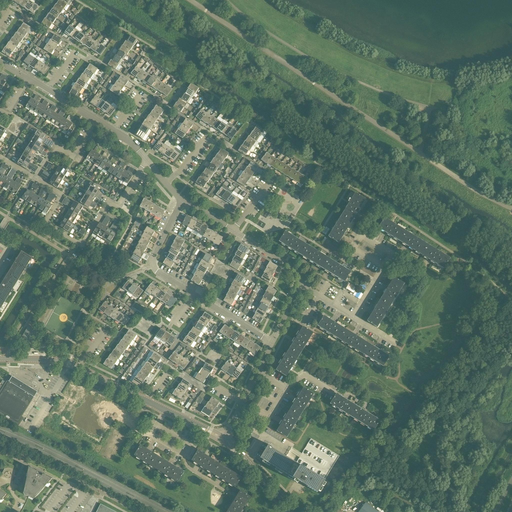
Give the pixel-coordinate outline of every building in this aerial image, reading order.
[(27,0),(21,0),(18,5),(23,8),(28,11),(29,11),(33,15),(39,7),(34,3),(33,4),(28,0),(28,1),(27,0)] [(55,4),(63,9),(66,4),(67,5),(59,0),(58,0),(56,4),(55,4)] [(51,9),(60,14),(63,9),(63,10),(63,9),(55,4),(52,9),(51,9)] [(48,14),(56,19),(59,14),(60,14),(51,9),(48,14)] [(44,18),(44,19),(52,24),(55,19),(56,19),(48,14),(45,19),(44,18)] [(52,24),(44,19),(41,24),(49,29),(52,24)] [(20,28),(28,33),(31,28),(23,23),(20,28)] [(64,33),(69,37),(75,29),(74,29),(70,26),(64,33)] [(16,33),(24,38),(27,33),(28,33),(20,28),(17,33),(16,33)] [(70,36),(74,40),(80,32),(80,33),(75,29),(69,37),(70,36)] [(75,40),(79,43),(85,35),(85,36),(80,32),(74,40),(75,40)] [(12,37),(12,38),(21,43),(24,38),(16,33),(13,38),(12,37)] [(51,39),(50,40),(58,45),(62,40),(52,34),(49,39),(51,39)] [(80,43),(84,46),(90,38),(90,39),(85,35),(79,43),(80,43)] [(125,40),(125,41),(134,46),(137,40),(129,36),(126,41),(125,40)] [(12,38),(9,42),(9,43),(16,47),(19,49),(22,44),(20,43),(21,43),(12,38)] [(85,46),(90,49),(95,42),(90,38),(84,46),(85,46)] [(47,44),(55,50),(58,45),(50,40),(47,45),(47,44)] [(122,45),(130,51),(133,45),(134,46),(125,41),(122,45)] [(9,43),(9,42),(8,42),(5,47),(2,52),(10,57),(13,52),(16,47),(9,43)] [(90,49),(95,53),(101,45),(100,45),(95,42),(90,49),(90,50),(90,49)] [(55,50),(47,44),(43,50),(51,55),(54,50),(55,50)] [(95,52),(100,56),(107,47),(104,45),(103,46),(101,45),(95,53),(95,52)] [(118,50),(126,55),(129,51),(130,51),(122,45),(119,50),(118,50)] [(114,55),(123,60),(126,55),(126,56),(126,55),(118,50),(115,55),(114,55)] [(23,62),(28,66),(34,58),(29,55),(23,62)] [(34,58),(28,66),(29,65),(33,69),(39,61),(41,59),(36,55),(35,57),(34,58)] [(111,60),(119,65),(122,60),(123,60),(114,55),(111,60)] [(119,65),(111,60),(107,65),(115,70),(118,65),(119,65)] [(34,68),(38,72),(44,64),(44,65),(39,61),(33,69),(34,69),(34,68)] [(44,64),(38,72),(39,72),(39,71),(44,75),(50,68),(49,68),(44,64)] [(86,69),(94,74),(97,69),(89,64),(86,69)] [(130,74),(135,78),(141,70),(141,69),(141,70),(136,66),(130,74)] [(82,73),(82,74),(90,79),(94,74),(86,69),(83,74),(82,73)] [(136,77),(140,81),(146,73),(141,70),(135,78),(136,78),(136,77)] [(141,80),(146,84),(152,76),(151,76),(146,73),(140,81),(141,81),(141,80)] [(78,78),(78,79),(87,84),(90,79),(82,74),(79,79),(78,78)] [(117,81),(125,86),(128,81),(120,76),(117,81)] [(146,84),(151,87),(157,79),(156,79),(152,76),(146,84)] [(75,83),(83,88),(86,84),(87,84),(78,79),(75,83)] [(151,87),(156,90),(162,82),(161,83),(157,79),(151,87)] [(113,86),(121,91),(124,86),(125,86),(117,81),(113,86)] [(157,90),(161,93),(167,86),(167,85),(166,86),(162,82),(156,90),(157,90)] [(71,88),(80,93),(83,88),(83,89),(83,88),(75,83),(72,88),(71,88)] [(187,88),(195,93),(199,88),(191,83),(188,88),(187,88)] [(121,91),(113,86),(110,91),(117,96),(121,91)] [(167,86),(161,93),(162,93),(166,97),(172,89),(167,86)] [(80,93),(71,88),(68,93),(78,99),(81,94),(79,93),(80,93)] [(184,93),(183,93),(192,98),(195,93),(195,94),(195,93),(187,88),(184,93)] [(180,98),(188,103),(191,98),(192,98),(183,93),(180,98)] [(26,107),(30,110),(38,97),(36,95),(33,100),(31,98),(26,107)] [(90,103),(95,107),(100,99),(95,96),(90,103)] [(30,110),(34,112),(39,103),(37,102),(40,98),(38,97),(30,110)] [(176,102),(176,103),(184,108),(187,103),(188,103),(180,98),(177,103),(176,102)] [(95,107),(100,110),(106,102),(105,102),(105,103),(100,99),(95,107)] [(34,112),(38,115),(46,102),(44,100),(41,105),(39,103),(34,112)] [(38,115),(42,117),(47,109),(45,107),(48,103),(46,102),(38,115)] [(101,110),(105,114),(111,106),(111,105),(110,106),(106,102),(100,110),(100,111),(101,110)] [(184,108),(176,103),(173,108),(181,113),(184,108)] [(42,117),(46,120),(54,107),(52,105),(49,110),(47,109),(42,117)] [(152,110),(152,111),(160,116),(164,110),(156,105),(153,111),(152,110)] [(111,106),(105,114),(106,113),(110,117),(116,109),(111,106)] [(46,120),(51,122),(56,114),(54,113),(57,108),(54,107),(46,120)] [(51,122),(55,125),(63,112),(60,110),(57,115),(56,114),(51,122)] [(195,117),(201,121),(206,113),(201,110),(195,117)] [(149,115),(148,115),(157,121),(160,116),(152,111),(149,115)] [(55,125),(59,127),(64,119),(62,118),(65,113),(63,112),(55,125)] [(201,121),(206,124),(211,116),(211,117),(206,113),(201,121)] [(145,120),(153,125),(156,120),(157,121),(148,115),(145,120)] [(59,127),(63,130),(71,117),(69,116),(66,120),(64,119),(59,127)] [(206,124),(211,127),(217,119),(216,119),(216,120),(211,116),(206,124)] [(71,117),(63,130),(67,132),(65,135),(68,137),(74,128),(71,127),(72,124),(70,123),(73,118),(71,117)] [(182,124),(190,129),(193,124),(185,119),(182,124)] [(211,127),(216,130),(222,122),(221,123),(217,119),(211,127)] [(141,124),(141,125),(149,130),(152,125),(153,125),(145,120),(142,125),(141,124)] [(216,130),(221,133),(227,126),(227,125),(226,126),(222,122),(216,130)] [(178,129),(186,134),(189,129),(190,130),(190,129),(182,124),(179,129),(178,129)] [(137,129),(146,135),(149,130),(141,125),(138,129),(137,129)] [(222,133),(226,137),(232,129),(231,129),(227,126),(221,133),(221,134),(222,133)] [(252,131),(251,131),(260,137),(263,131),(255,126),(252,132),(252,131)] [(9,132),(0,127),(0,136),(2,137),(4,133),(7,135),(9,132)] [(146,135),(137,129),(134,135),(142,140),(145,135),(146,135)] [(186,134),(178,129),(175,134),(183,139),(186,134)] [(232,129),(226,137),(227,136),(231,140),(237,133),(232,129)] [(38,130),(35,134),(48,143),(50,140),(45,138),(46,136),(38,130)] [(248,136),(256,141),(259,136),(260,137),(251,131),(249,136),(248,136)] [(35,134),(33,139),(41,144),(42,142),(47,145),(48,143),(35,134)] [(244,141),(252,146),(255,141),(256,142),(256,141),(248,136),(245,141),(244,141)] [(33,139),(30,143),(43,151),(44,149),(40,146),(41,144),(33,139)] [(153,148),(158,152),(164,144),(163,144),(159,140),(153,148)] [(241,146),(240,146),(249,151),(252,146),(244,141),(241,146)] [(30,143),(27,147),(36,152),(37,150),(42,153),(43,151),(30,143)] [(159,151),(163,155),(169,147),(168,147),(164,144),(158,152),(159,151)] [(86,158),(90,161),(98,148),(96,146),(93,151),(91,150),(86,158)] [(174,150),(168,158),(169,158),(174,161),(183,149),(178,146),(174,150)] [(249,151),(240,146),(237,151),(245,156),(248,151),(249,151)] [(27,147),(25,151),(38,159),(39,157),(35,154),(36,152),(27,147)] [(164,154),(168,158),(174,150),(169,147),(163,155),(164,154)] [(90,161),(94,163),(100,155),(98,154),(101,149),(98,148),(90,161)] [(217,153),(217,154),(225,159),(229,153),(221,149),(218,154),(217,153)] [(25,151),(22,155),(31,160),(32,158),(36,161),(38,159),(25,151)] [(94,163),(98,166),(107,153),(105,152),(102,156),(100,155),(94,163)] [(98,166),(103,168),(108,160),(106,159),(109,154),(107,153),(98,166)] [(261,160),(265,164),(271,156),(271,157),(266,153),(261,160)] [(213,158),(221,163),(222,164),(224,159),(225,159),(217,154),(214,158),(213,158)] [(22,155),(20,159),(33,167),(34,165),(30,162),(31,160),(22,155)] [(271,167),(276,160),(271,156),(265,164),(266,164),(271,167)] [(107,171),(115,158),(113,157),(110,161),(108,160),(103,168),(103,169),(101,171),(105,174),(107,171)] [(111,174),(116,165),(114,164),(117,159),(115,158),(107,171),(111,174)] [(210,163),(218,168),(221,163),(213,158),(210,163)] [(271,167),(276,170),(282,163),(282,162),(283,161),(278,158),(276,159),(276,160),(271,167)] [(33,167),(20,159),(17,164),(25,169),(27,167),(31,170),(33,167)] [(111,174),(115,176),(123,163),(121,162),(118,166),(116,165),(111,174)] [(247,167),(255,172),(258,167),(251,162),(247,167)] [(115,176),(119,179),(124,170),(122,169),(125,165),(123,163),(115,176)] [(206,167),(206,168),(214,173),(217,168),(218,168),(210,163),(207,168),(206,167)] [(276,170),(281,173),(287,166),(286,166),(282,163),(276,170)] [(53,165),(52,168),(65,176),(67,172),(70,173),(72,171),(63,165),(61,168),(59,166),(57,168),(53,165)] [(282,173),(286,177),(292,169),(291,169),(287,166),(281,173),(281,174),(282,173)] [(119,179),(123,181),(131,168),(129,167),(126,171),(124,170),(119,179)] [(243,171),(243,172),(252,177),(255,172),(247,167),(244,172),(243,171)] [(55,173),(54,175),(62,180),(65,176),(52,168),(50,170),(55,173)] [(131,168),(123,181),(127,184),(132,176),(130,174),(133,170),(131,168)] [(202,172),(211,178),(214,173),(206,168),(203,173),(202,172)] [(287,176),(291,180),(297,172),(292,169),(286,177),(287,176)] [(0,182),(0,184),(3,187),(11,174),(9,172),(6,177),(4,176),(0,182)] [(199,177),(207,182),(210,178),(211,178),(202,172),(199,177)] [(239,176),(248,181),(251,176),(251,177),(252,177),(243,172),(240,176),(239,176)] [(292,179),(296,183),(302,175),(302,176),(297,172),(291,180),(292,180),(292,179)] [(3,187),(7,189),(13,181),(11,180),(13,175),(11,174),(3,187)] [(48,174),(46,176),(60,184),(62,180),(54,175),(52,177),(48,174)] [(302,175),(296,183),(297,183),(302,186),(307,179),(302,175)] [(60,184),(46,176),(45,178),(50,181),(48,183),(57,188),(60,184)] [(248,181),(239,176),(236,181),(244,186),(247,181),(248,181)] [(207,182),(199,177),(195,183),(203,187),(206,182),(207,183),(207,182)] [(7,189),(11,192),(19,179),(17,178),(15,182),(13,181),(7,189)] [(19,179),(11,192),(16,195),(21,186),(19,185),(22,180),(19,179)] [(89,181),(85,188),(100,198),(102,196),(97,193),(99,191),(96,190),(98,187),(89,181)] [(22,198),(26,201),(34,188),(32,186),(29,191),(27,189),(22,198)] [(215,195),(221,199),(226,191),(221,187),(215,195)] [(26,201),(30,203),(35,195),(34,193),(36,189),(34,188),(26,201)] [(87,190),(85,194),(93,199),(95,197),(99,200),(100,198),(85,188),(85,189),(87,190)] [(30,203),(34,206),(42,193),(40,191),(37,196),(35,195),(30,203)] [(221,198),(226,202),(232,194),(231,194),(226,191),(221,199),(221,198)] [(34,206),(38,208),(43,200),(42,199),(45,194),(42,193),(34,206)] [(328,237),(338,243),(365,199),(355,193),(328,237)] [(85,194),(82,198),(95,206),(97,204),(92,201),(93,199),(85,194)] [(226,201),(231,205),(237,197),(236,197),(232,194),(226,202),(226,201)] [(38,208),(42,211),(50,198),(48,196),(46,201),(43,200),(38,208)] [(237,197),(231,205),(236,208),(242,201),(237,197)] [(50,198),(42,211),(47,213),(52,205),(50,204),(53,199),(50,198)] [(95,206),(82,198),(79,202),(88,208),(89,206),(94,208),(95,206)] [(145,210),(149,201),(144,199),(139,207),(145,209),(145,210)] [(69,200),(67,203),(80,211),(83,207),(74,201),(73,203),(69,200)] [(150,213),(154,205),(149,202),(149,201),(145,210),(150,213)] [(70,208),(69,209),(78,215),(80,211),(67,203),(66,205),(70,208)] [(155,216),(159,208),(154,205),(155,205),(154,205),(150,213),(155,216)] [(159,208),(155,216),(161,219),(165,211),(159,208),(160,208),(159,208)] [(63,209),(62,211),(75,219),(78,215),(69,209),(68,211),(63,209)] [(65,216),(64,218),(72,223),(75,219),(62,211),(61,213),(65,216)] [(187,227),(191,218),(186,216),(182,224),(187,226),(187,227)] [(58,217),(57,219),(70,227),(72,223),(64,218),(63,220),(58,217)] [(192,230),(196,221),(191,219),(192,219),(191,218),(187,227),(192,230)] [(450,258),(415,237),(384,218),(378,228),(443,269),(450,258)] [(70,227),(57,219),(55,221),(60,224),(59,227),(67,232),(70,233),(73,229),(70,227)] [(92,234),(97,236),(107,221),(104,219),(101,224),(99,223),(92,234)] [(97,236),(101,239),(108,228),(106,227),(109,222),(107,221),(97,236)] [(197,236),(198,233),(197,233),(201,225),(202,225),(196,222),(197,222),(196,221),(192,230),(191,233),(197,236)] [(101,239),(105,242),(115,226),(112,225),(109,229),(108,228),(101,239)] [(202,236),(207,228),(201,225),(197,233),(198,233),(202,236)] [(115,226),(105,242),(109,244),(116,233),(114,232),(117,227),(115,226)] [(147,227),(143,232),(152,237),(155,232),(147,227)] [(207,241),(208,240),(207,240),(212,231),(212,232),(212,231),(207,228),(202,236),(203,237),(201,239),(207,241)] [(212,243),(213,243),(217,234),(212,232),(212,231),(207,240),(208,240),(213,242),(212,243)] [(279,241),(344,282),(351,272),(285,231),(279,241)] [(144,232),(141,237),(149,243),(149,242),(152,237),(143,232),(144,232)] [(217,234),(213,243),(218,246),(222,237),(217,235),(217,234)] [(176,236),(173,241),(182,247),(182,246),(181,246),(184,241),(176,236)] [(141,238),(138,243),(146,248),(147,248),(146,248),(149,243),(141,237),(140,238),(141,238)] [(174,242),(171,247),(179,252),(179,251),(182,247),(173,241),(173,242),(174,242)] [(138,243),(135,248),(144,254),(144,253),(143,253),(146,248),(138,243)] [(249,256),(252,251),(241,244),(238,249),(246,255),(246,254),(249,256)] [(171,247),(168,252),(176,257),(179,252),(171,247),(170,247),(171,247)] [(136,249),(133,254),(141,259),(141,258),(144,254),(135,248),(136,249)] [(238,250),(235,255),(243,260),(246,255),(238,249),(237,250),(238,250)] [(22,252),(0,286),(0,309),(32,258),(22,252)] [(168,253),(165,258),(174,263),(174,262),(173,262),(176,257),(168,252),(168,253)] [(202,259),(210,264),(210,263),(213,258),(203,252),(199,258),(202,259)] [(141,259),(133,254),(130,259),(138,264),(141,259)] [(235,255),(232,260),(241,266),(241,265),(240,265),(243,260),(235,255)] [(174,263),(165,258),(166,258),(162,263),(170,268),(174,263)] [(202,259),(199,264),(207,269),(210,264),(210,263),(210,264),(202,259)] [(241,266),(232,260),(232,261),(233,261),(229,266),(237,271),(241,266)] [(270,262),(266,267),(275,272),(274,272),(277,266),(270,262)] [(199,265),(196,269),(205,275),(205,274),(204,274),(207,269),(199,264),(199,265)] [(267,268),(264,273),(272,278),(271,277),(275,272),(266,267),(267,268)] [(197,270),(194,275),(202,280),(205,275),(196,269),(196,270),(197,270)] [(272,278),(264,273),(261,278),(269,283),(272,278)] [(237,274),(234,279),(242,284),(245,278),(237,274)] [(202,280),(194,275),(191,281),(199,286),(202,280)] [(367,321),(377,328),(404,284),(394,278),(367,321)] [(234,280),(231,285),(240,290),(239,289),(242,284),(234,279),(234,280)] [(122,288),(127,292),(133,284),(132,284),(128,281),(122,288)] [(145,291),(150,295),(156,287),(151,283),(145,291)] [(128,291),(133,295),(138,287),(137,287),(133,284),(127,292),(128,291)] [(231,285),(228,290),(237,295),(240,290),(231,285)] [(269,286),(266,292),(274,297),(273,296),(277,291),(269,286)] [(138,287),(133,295),(138,298),(143,291),(138,287)] [(151,294),(155,298),(161,290),(156,287),(150,295),(151,294)] [(156,298),(160,301),(166,293),(161,290),(155,298),(156,298)] [(229,291),(226,295),(234,301),(234,300),(237,295),(228,290),(229,291)] [(266,292),(263,297),(271,302),(274,297),(266,292),(265,292),(266,292)] [(161,301),(166,304),(171,296),(171,297),(166,293),(160,301),(161,301)] [(234,301),(226,295),(226,296),(223,301),(231,306),(234,301)] [(171,296),(166,304),(166,305),(166,304),(171,308),(176,300),(171,296)] [(263,297),(260,302),(269,308),(268,307),(271,302),(263,297)] [(261,303),(258,308),(266,313),(269,308),(260,302),(260,303),(261,303)] [(98,310),(103,314),(109,306),(108,306),(104,303),(98,310)] [(104,313),(108,317),(114,309),(113,309),(109,306),(103,314),(104,313)] [(258,309),(255,313),(263,319),(263,318),(266,313),(258,308),(258,309)] [(109,317),(113,320),(119,312),(118,313),(114,309),(108,317),(109,317)] [(114,320),(118,323),(124,315),(124,316),(119,312),(113,320),(114,320)] [(201,317),(200,317),(209,322),(212,317),(204,312),(201,317)] [(263,319),(255,313),(255,314),(252,319),(260,324),(263,319)] [(124,315),(118,323),(119,323),(124,327),(129,319),(124,315)] [(318,326),(383,367),(389,357),(324,316),(318,326)] [(197,322),(205,327),(208,322),(209,323),(209,322),(200,317),(198,322),(197,322)] [(193,326),(193,327),(201,332),(205,327),(197,322),(194,327),(193,326)] [(219,332),(224,336),(230,328),(229,329),(225,325),(219,332)] [(189,331),(198,337),(201,332),(193,327),(190,332),(189,331)] [(303,327),(276,371),(286,377),(313,333),(303,327)] [(224,336),(229,339),(235,331),(234,332),(230,328),(224,336)] [(155,336),(160,340),(166,332),(166,333),(161,329),(155,336)] [(125,335),(133,340),(136,335),(128,330),(125,335)] [(186,336),(194,341),(197,336),(198,337),(189,331),(186,336)] [(230,339),(234,342),(240,334),(239,335),(235,331),(229,339),(230,339)] [(161,340),(165,343),(171,335),(166,332),(160,340),(161,340)] [(235,342),(239,346),(245,338),(240,334),(234,342),(235,342)] [(121,340),(129,345),(132,340),(133,340),(125,335),(122,340),(121,340)] [(171,335),(165,343),(166,343),(171,346),(176,339),(171,335)] [(194,341),(186,336),(182,341),(190,346),(193,341),(194,342),(194,341)] [(240,345),(245,349),(251,341),(250,341),(245,338),(239,346),(240,346),(240,345)] [(118,345),(117,345),(126,350),(129,345),(121,340),(118,345)] [(245,349),(250,352),(256,344),(255,344),(251,341),(245,349)] [(256,344),(250,352),(255,355),(260,348),(256,344)] [(114,349),(114,350),(122,355),(125,350),(126,350),(117,345),(114,350),(114,349)] [(110,354),(110,355),(118,359),(121,355),(122,355),(114,350),(111,355),(110,354)] [(168,359),(173,363),(179,355),(174,352),(168,359)] [(150,358),(149,358),(158,363),(161,358),(153,353),(150,358)] [(107,359),(106,359),(115,364),(118,359),(118,360),(118,359),(110,355),(107,359)] [(174,362),(178,366),(184,358),(184,359),(179,355),(173,363),(174,362)] [(146,363),(154,368),(157,363),(158,363),(149,358),(146,363)] [(184,358),(178,366),(179,366),(184,370),(189,362),(184,358)] [(115,364),(106,359),(103,365),(111,369),(114,364),(115,365),(115,364)] [(221,369),(226,373),(232,365),(231,365),(226,362),(221,369)] [(142,367),(142,368),(150,373),(153,368),(154,368),(146,363),(143,368),(142,367)] [(202,368),(201,368),(210,373),(213,368),(205,363),(202,368)] [(226,373),(231,376),(237,368),(236,369),(232,365),(226,373)] [(139,372),(138,372),(147,378),(150,373),(142,368),(139,372)] [(198,373),(206,378),(209,373),(210,374),(210,373),(201,368),(198,373)] [(237,368),(231,376),(236,380),(242,372),(237,368)] [(135,377),(143,382),(146,377),(146,378),(147,378),(138,372),(135,377)] [(206,378),(198,373),(194,378),(202,383),(205,378),(206,379),(206,378)] [(0,414),(18,426),(23,417),(21,416),(36,392),(10,375),(0,390),(0,414)] [(143,382),(135,377),(131,383),(139,387),(142,382),(143,383),(143,382)] [(179,384),(187,389),(190,384),(183,379),(180,384),(179,384)] [(175,389),(183,394),(187,389),(187,390),(187,389),(179,384),(176,389),(175,389)] [(194,394),(196,395),(197,394),(200,390),(195,387),(193,389),(196,391),(195,393),(193,391),(192,393),(194,394)] [(276,431),(286,438),(314,394),(304,387),(276,431)] [(183,394),(175,389),(172,394),(180,399),(183,394)] [(84,431),(99,438),(102,430),(105,431),(112,416),(117,418),(121,407),(111,402),(111,404),(103,401),(105,398),(97,395),(96,397),(86,392),(80,408),(76,406),(70,421),(77,424),(76,426),(85,430),(84,431)] [(330,404),(374,431),(380,421),(336,393),(330,404)] [(208,402),(216,407),(219,402),(212,397),(208,402)] [(197,403),(195,401),(194,403),(194,402),(189,411),(191,412),(193,408),(198,410),(199,408),(195,405),(196,403),(199,405),(199,404),(197,403)] [(204,407),(212,412),(215,407),(216,408),(216,407),(208,402),(205,407),(204,407)] [(212,412),(204,407),(201,412),(209,417),(212,412)] [(309,469),(308,470),(272,447),(268,444),(260,458),(317,493),(319,489),(324,480),(320,477),(321,476),(309,469)] [(184,473),(143,447),(140,445),(134,455),(178,483),(184,473)] [(191,461),(235,487),(241,477),(198,450),(191,461)] [(52,479),(36,471),(29,467),(28,472),(24,492),(35,498),(52,479)] [(226,511),(240,511),(250,497),(240,490),(226,511)] [(365,503),(358,511),(378,511),(365,503)]
